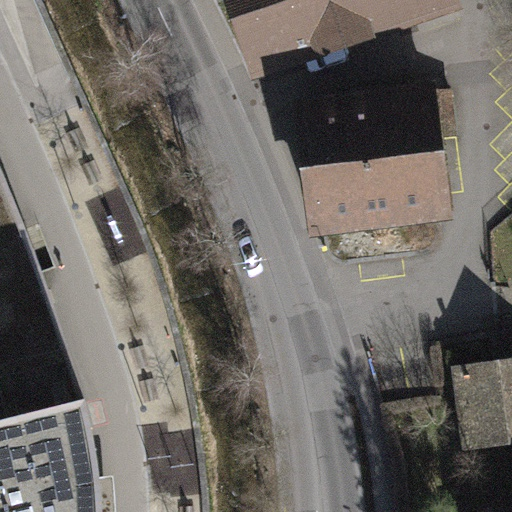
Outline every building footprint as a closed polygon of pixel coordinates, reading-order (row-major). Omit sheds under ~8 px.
[(235,0),(258,67),(455,1),(454,0),(235,0)] [(429,109),(426,91),(304,108),(320,229),(442,213),(432,139),(442,138),(438,108),(429,109)] [(0,418),(84,398),(65,337),(46,283),(21,216),(0,167),(0,418)] [(511,438),(511,362),(461,369),(471,444),(511,438)] [(96,452),(84,398),(0,418),(0,511),(102,511),(103,508),(96,452)]
